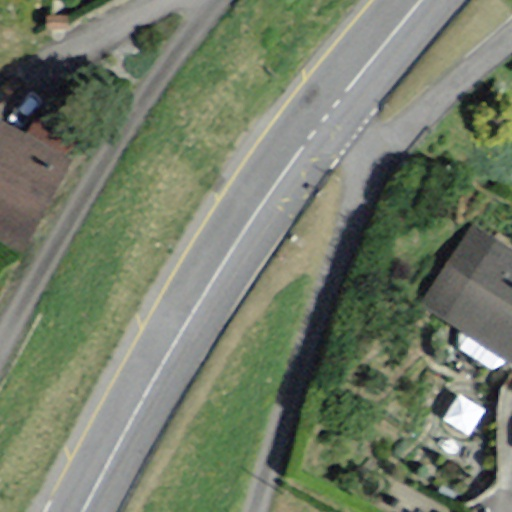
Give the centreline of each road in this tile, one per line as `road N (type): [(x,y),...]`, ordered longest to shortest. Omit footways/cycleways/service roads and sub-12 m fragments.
road 1 (secondary): [(82,511),(154,377),(329,108)]
road 2 (residential): [(256,511),(346,216),(376,158),(375,148),(329,108)]
road 3 (residential): [(0,351),(131,121),(220,0)]
road 4 (secondary): [(329,108),(422,0)]
